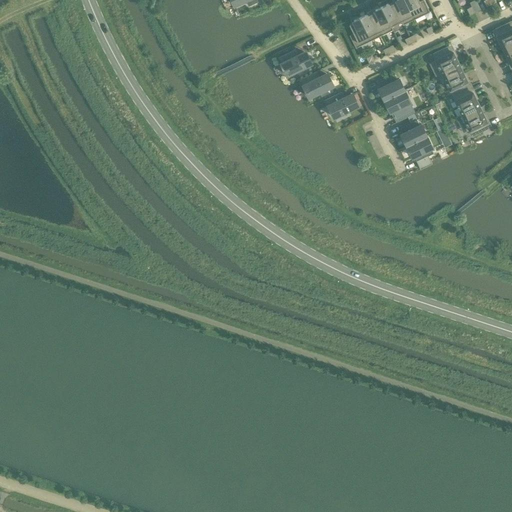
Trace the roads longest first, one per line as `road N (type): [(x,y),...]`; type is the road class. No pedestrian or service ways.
road 1 (secondary): [(89,0),(157,126),(246,212),(341,273),(511,332)]
road 2 (residential): [(357,76),(458,27),(463,36),(511,12)]
